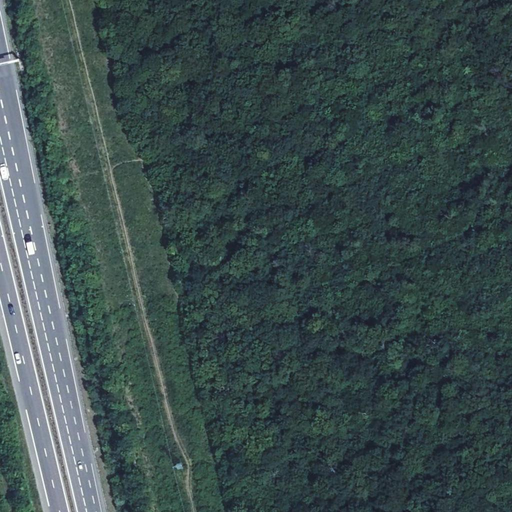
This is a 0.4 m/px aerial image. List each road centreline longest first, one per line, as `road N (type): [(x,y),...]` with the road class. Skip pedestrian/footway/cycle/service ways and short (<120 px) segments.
road 1 (motorway): [(87,511),(0,131)]
road 2 (motorway): [(0,258),(60,511)]
